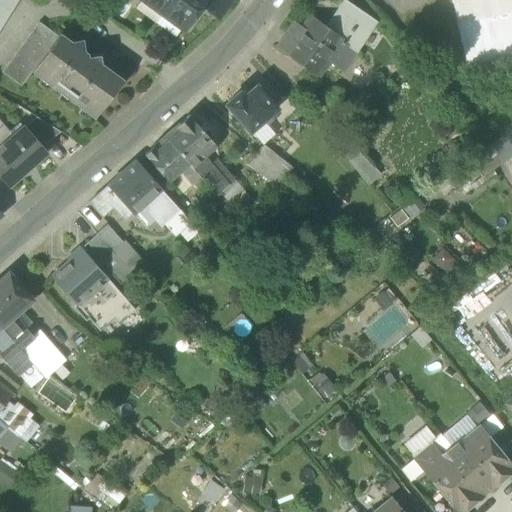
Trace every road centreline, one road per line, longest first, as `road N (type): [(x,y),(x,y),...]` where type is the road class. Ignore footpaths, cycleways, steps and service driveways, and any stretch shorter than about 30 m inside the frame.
road 1 (residential): [(271,0),(0,253)]
road 2 (unknown): [(61,3),(183,90)]
